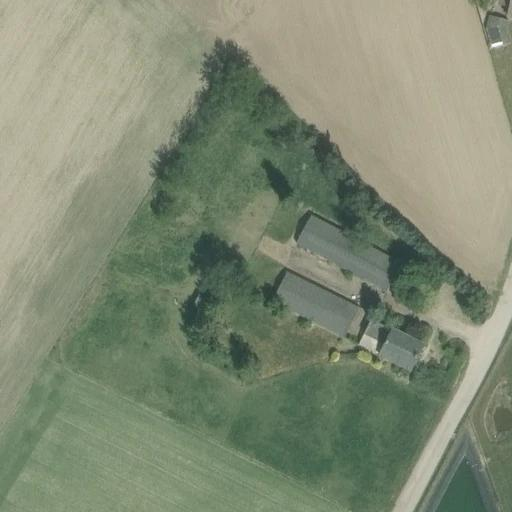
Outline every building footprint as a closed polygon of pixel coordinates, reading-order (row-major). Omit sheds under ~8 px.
[(511,0),(502,0),(501,6),(509,8),(507,17),(511,18),(511,0)] [(507,30),(489,36),(493,47),(510,42),(507,30)] [(402,264),(312,216),(297,244),(387,292),(402,264)] [(360,308),(287,272),(273,302),(345,338),(360,308)] [(425,345),(392,329),(372,319),(358,345),(379,355),(379,354),(412,371),(425,345)]
